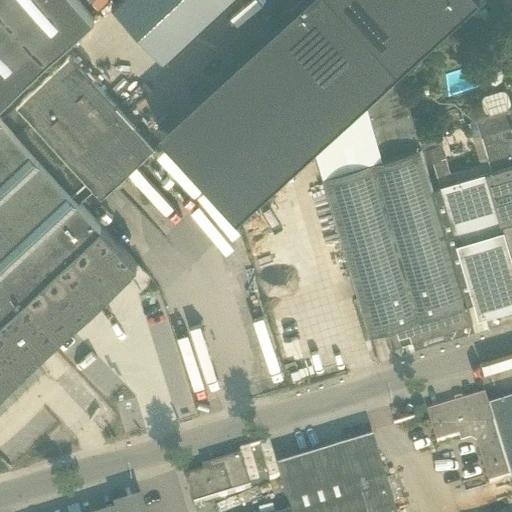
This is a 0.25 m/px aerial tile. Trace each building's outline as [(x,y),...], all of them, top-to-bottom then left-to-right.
[(0,0),(0,100),(0,101),(94,13),(81,0),(0,0)] [(113,0),(111,2),(164,59),(227,0),(113,0)] [(299,0),(159,129),(237,214),(471,0),(299,0)] [(0,388),(137,261),(78,198),(93,185),(101,194),(155,144),(117,103),(69,53),(0,117),(0,388)] [(472,322),(469,315),(466,302),(468,302),(402,76),(367,106),(382,156),(323,174),(370,331),(386,326),(392,346),(472,322)] [(429,83),(422,85),(426,98),(433,96),(429,83)] [(439,143),(424,147),(428,160),(432,159),(440,183),(511,161),(511,104),(511,105),(507,92),(501,89),(484,94),(481,100),(485,113),(476,116),(488,159),(450,171),(445,155),(443,156),(439,143)] [(375,135),(353,141),(356,154),(378,148),(375,135)] [(478,312),(511,302),(511,252),(511,249),(504,221),(511,218),(511,161),(440,183),(478,312)] [(438,444),(439,444),(458,437),(460,444),(469,442),(477,445),(490,484),(509,479),(488,412),(490,411),(485,398),(429,415),(438,444)] [(511,404),(490,411),(488,412),(509,479),(510,478),(511,485),(511,404)] [(394,511),(374,445),(279,474),(290,511),(394,511)] [(201,470),(203,475),(186,480),(194,507),(251,490),(241,458),(201,470)]
